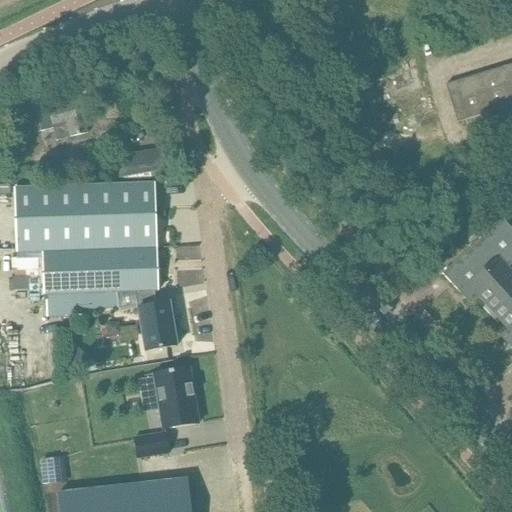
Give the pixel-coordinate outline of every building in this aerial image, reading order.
[(511,65),(445,85),(457,123),(465,121),(468,129),(491,122),(488,114),(511,106),(511,65)] [(355,112),(423,91),(416,67),(348,88),(355,112)] [(63,87),(48,91),(51,105),(36,109),(43,132),(55,129),(59,140),(89,131),(81,96),(66,100),(63,87)] [(25,166),(22,131),(14,132),(17,166),(25,166)] [(165,171),(161,149),(114,158),(118,179),(165,171)] [(154,185),(14,189),(16,253),(42,252),(156,249),(154,185)] [(461,231),(447,215),(417,243),(431,258),(461,231)] [(511,296),(511,272),(508,268),(511,265),(511,230),(502,219),(442,274),(460,293),(468,286),(486,306),(483,309),(490,316),(511,296)] [(156,249),(42,252),(42,260),(43,311),(47,311),(47,318),(74,317),(78,311),(119,309),(120,311),(138,309),(156,306),(154,292),(157,292),(156,249)] [(511,350),(511,296),(490,316),(497,324),(500,321),(511,334),(511,346),(510,348),(511,350)] [(156,306),(138,309),(145,352),(177,347),(169,303),(156,306)] [(69,358),(61,368),(73,378),(82,369),(69,358)] [(154,375),(164,430),(198,424),(189,369),(154,375)] [(169,454),(166,434),(134,439),(138,459),(169,454)] [(189,511),(186,481),(59,495),(60,511),(189,511)]
